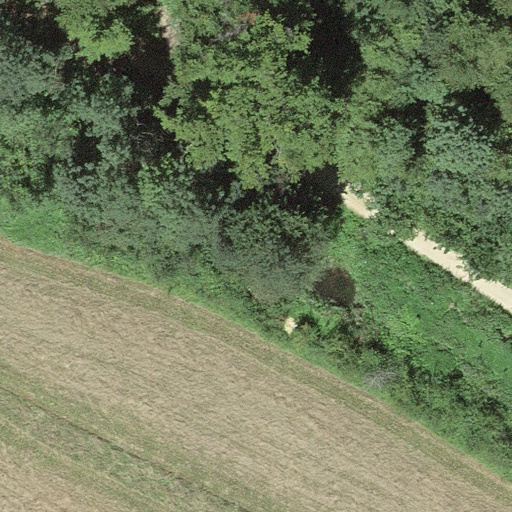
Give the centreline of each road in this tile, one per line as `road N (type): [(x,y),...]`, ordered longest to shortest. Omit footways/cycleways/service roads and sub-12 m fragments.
road 1 (track): [(227,123),(511,306)]
road 2 (track): [(28,0),(227,123)]
road 3 (track): [(227,123),(171,0)]
